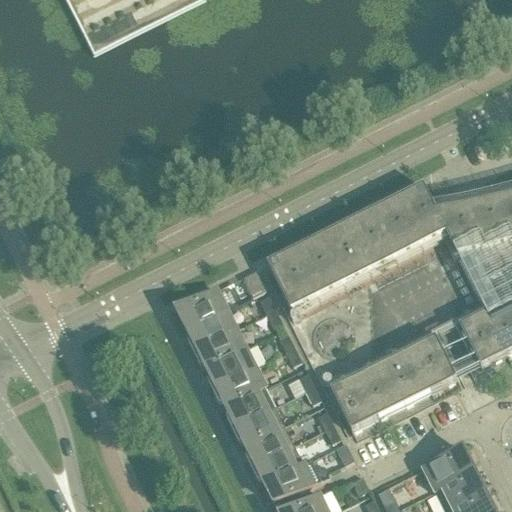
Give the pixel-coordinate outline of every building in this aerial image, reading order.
[(63,0),(93,58),(206,2),(205,0),(63,0)] [(511,200),(494,205),(496,207),(483,213),(472,219),(468,210),(438,216),(425,191),(269,269),(292,316),(447,239),(487,317),(461,330),(482,373),(511,358),(511,200)] [(253,303),(267,296),(257,275),(243,282),(253,303)] [(188,335),(228,315),(218,295),(190,309),(191,312),(179,318),(188,335)] [(267,319),(277,315),(270,300),(260,305),(267,319)] [(228,316),(228,315),(188,335),(191,342),(189,344),(195,356),(237,334),(228,316)] [(274,332),(283,328),(277,315),(267,319),(274,332)] [(207,374),(247,354),(237,334),(195,356),(201,368),(203,366),(207,374)] [(287,358),(296,353),(289,339),(280,344),(287,358)] [(353,438),(458,385),(437,342),(332,395),(353,438)] [(293,371),(303,366),(296,353),(287,358),(293,371)] [(214,394),(257,373),(247,354),(207,374),(211,381),(208,382),(214,394)] [(226,412),(266,392),(257,373),(214,394),(220,406),(223,405),(226,412)] [(306,397),(315,392),(308,378),(299,383),(306,397)] [(233,433),(276,411),(266,392),(226,412),(230,419),(227,421),(233,433)] [(313,410),(322,405),(315,392),(306,397),(313,410)] [(246,451),(286,431),(276,411),(233,433),(240,445),(242,443),(246,451)] [(325,435),(335,431),(328,417),(318,421),(325,435)] [(253,471),(295,450),(286,431),(246,451),(249,458),(247,459),(253,471)] [(332,449),(341,444),(335,431),(325,435),(332,449)] [(344,450),(337,453),(339,458),(345,471),(355,466),(349,453),(347,448),(344,450)] [(265,488),(305,468),(295,450),(253,471),(259,483),(262,482),(265,488)] [(464,454),(424,475),(435,497),(474,477),(474,476),(464,456),(465,456),(464,454)] [(305,469),(305,468),(265,488),(275,509),(323,486),(312,465),(305,469)] [(474,477),(435,497),(442,511),(457,511),(485,499),(484,498),(488,496),(484,490),(478,476),(478,474),(474,476),(474,477)] [(359,498),(369,493),(363,482),(353,487),(359,498)] [(385,510),(395,505),(389,492),(378,497),(385,510)] [(485,499),(457,511),(495,511),(488,497),(489,497),(489,496),(488,496),(484,498),(485,499)] [(326,511),(321,500),(296,511),(326,511)]
